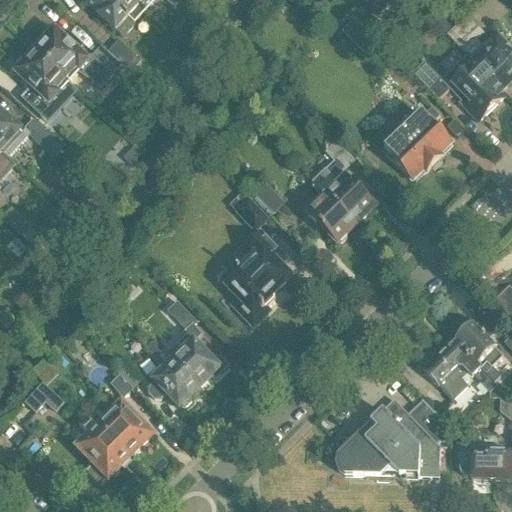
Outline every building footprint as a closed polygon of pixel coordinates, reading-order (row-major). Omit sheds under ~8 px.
[(91,0),(86,7),(122,41),(136,26),(130,21),(141,9),(131,0),(91,0)] [(131,0),(141,9),(148,0),(131,0)] [(166,0),(165,2),(175,11),(184,0),(166,0)] [(375,0),(377,2),(373,6),(381,15),(395,1),(394,0),(375,0)] [(467,18),(447,38),(465,55),(466,54),(477,43),(485,36),(467,18)] [(355,21),(342,34),(366,58),(379,46),(355,21)] [(43,42),(34,52),(36,53),(35,54),(69,86),(78,76),(100,91),(105,86),(122,68),(107,55),(102,49),(88,64),(55,33),(45,44),(43,42)] [(477,43),(466,54),(472,60),(475,64),(506,96),(511,89),(511,54),(510,53),(505,47),(495,37),(483,49),(477,43)] [(118,43),(107,55),(122,68),(130,76),(141,64),(118,43)] [(25,66),(15,76),(37,97),(27,108),(49,128),(79,95),(69,86),(35,54),(34,56),(33,55),(32,54),(27,59),(23,64),(24,65),(25,66)] [(426,67),(415,77),(427,90),(441,104),(452,94),(458,100),(465,107),(465,106),(471,112),(469,113),(473,117),(481,126),(506,102),(505,100),(503,98),(506,96),(475,64),(472,60),(470,62),(455,76),(445,85),(425,65),(425,66),(426,67)] [(0,156),(13,169),(15,167),(7,161),(18,148),(26,140),(8,124),(0,116),(0,115),(2,112),(0,110),(0,156)] [(452,145),(433,125),(440,119),(432,110),(425,117),(420,122),(421,124),(416,129),(415,127),(395,146),(396,148),(390,153),(389,152),(384,156),(387,159),(412,184),(415,181),(417,184),(452,150),(449,148),(452,145)] [(45,136),(33,124),(25,133),(53,159),(64,148),(47,133),(45,136)] [(334,164),(312,184),(324,197),(324,198),(354,230),(374,209),(350,184),(342,177),(356,164),(336,144),(330,139),(326,143),(331,149),(325,155),(334,164)] [(133,168),(139,152),(133,147),(122,160),(132,169),(133,168)] [(0,183),(13,169),(0,156),(0,183)] [(266,188),(255,198),(274,217),(285,206),(266,188)] [(229,208),(255,234),(269,221),(249,200),(247,201),(242,195),(229,208)] [(317,210),(303,224),(315,236),(320,231),(336,248),(338,247),(341,247),(346,242),(346,238),(354,230),(324,198),(314,207),(317,210)] [(26,236),(34,228),(12,208),(4,216),(26,236)] [(87,214),(80,223),(89,231),(97,222),(87,214)] [(274,258),(256,239),(235,259),(243,268),(236,274),(239,278),(226,291),(240,305),(235,310),(254,328),(268,315),(265,312),(275,303),(274,297),(291,281),(279,269),(286,262),(278,254),(274,258)] [(500,298),(511,310),(511,293),(509,290),(500,298)] [(112,313),(119,306),(110,298),(104,305),(112,313)] [(509,324),(511,321),(511,310),(500,298),(492,306),(509,324)] [(32,302),(16,319),(27,329),(43,312),(32,302)] [(193,329),(196,325),(177,305),(168,314),(184,332),(187,334),(193,329)] [(474,327),(456,344),(457,345),(483,372),(495,385),(501,379),(494,372),(505,361),(497,352),(498,351),(474,327)] [(184,339),(166,357),(200,392),(214,379),(219,378),(228,369),(220,361),(215,361),(212,365),(193,345),(201,337),(193,329),(187,334),(184,332),(180,336),(184,339)] [(153,342),(145,350),(156,361),(144,372),(153,382),(152,383),(155,386),(149,392),(149,397),(154,403),(160,403),(166,398),(180,412),(183,409),(187,409),(191,406),(191,401),(200,392),(166,357),(163,354),(164,353),(153,342)] [(450,350),(425,375),(439,390),(440,389),(455,403),(469,389),(462,382),(469,376),(472,379),(473,378),(474,377),(491,394),(491,397),(491,400),(501,400),(501,404),(511,404),(511,401),(483,372),(457,345),(451,351),(450,350)] [(116,374),(120,378),(132,391),(140,383),(124,367),(116,374)] [(132,391),(120,378),(111,387),(123,400),(132,391)] [(63,405),(42,387),(25,406),(35,416),(45,405),(55,414),(63,405)] [(423,402),(408,416),(438,447),(441,444),(452,445),(453,433),(423,402)] [(339,459),(337,466),(339,475),(344,479),(400,481),(439,482),(440,450),(438,447),(408,416),(396,403),(361,438),(339,459)] [(511,404),(501,404),(501,413),(506,413),(511,413),(511,404)] [(111,417),(99,429),(129,461),(132,459),(135,459),(139,455),(139,451),(151,440),(117,405),(116,406),(108,413),(111,416),(111,417)] [(91,439),(80,451),(94,466),(86,474),(94,482),(100,489),(111,479),(114,479),(118,475),(118,471),(129,461),(99,429),(98,430),(90,438),(91,439)] [(511,484),(511,458),(501,458),(502,451),(472,451),(471,464),(466,464),(461,466),(459,470),(458,474),(461,479),(465,481),(471,481),(471,483),(511,484)]
